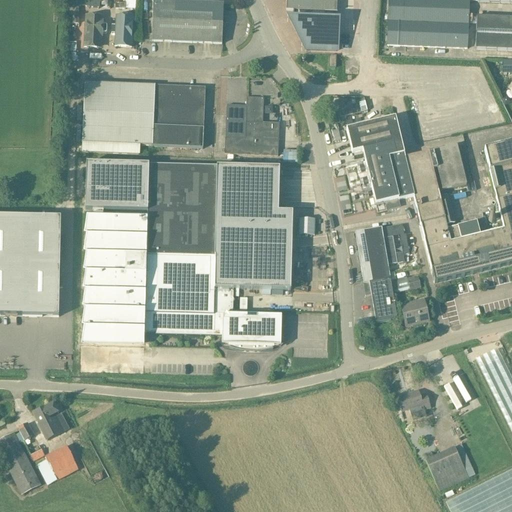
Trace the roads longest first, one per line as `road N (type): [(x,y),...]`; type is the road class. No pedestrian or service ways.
road 1 (unclassified): [(0,387),(223,399),(352,370)]
road 2 (unclassified): [(352,370),(337,227),(308,108),(273,39)]
road 3 (unclassified): [(87,63),(226,64),(273,39)]
road 4 (unclassified): [(352,370),(511,325)]
road 5 (unknown): [(250,394),(247,366),(154,358)]
